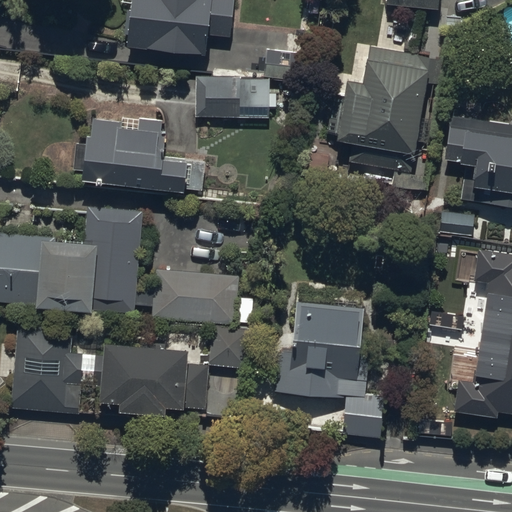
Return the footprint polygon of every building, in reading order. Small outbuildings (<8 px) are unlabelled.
[(126,0),(130,0),(126,42),(202,50),(204,31),(227,33),(229,0),(126,0)] [(418,146),(427,94),(420,93),(423,78),(438,81),(442,57),(355,42),(353,54),(364,56),(360,79),(345,76),(335,135),(351,138),(347,162),(394,170),(392,183),(424,188),(430,148),(418,146)] [(295,48),(265,46),(263,74),(294,76),(295,48)] [(268,114),(268,76),(194,76),(194,114),(268,114)] [(79,167),(79,175),(201,187),(204,158),(163,154),(166,119),(121,115),(120,119),(91,116),(90,131),(84,130),(83,140),(74,139),(72,166),(79,167)] [(511,130),(447,122),(442,155),(464,158),(459,196),(511,203),(511,130)] [(237,273),(154,268),(153,288),(136,287),(142,208),(88,204),(86,237),(0,230),(0,299),(135,309),(135,301),(151,302),(150,315),(248,321),(250,297),(235,296),(237,273)] [(473,212),(439,209),(438,231),(471,233),(473,212)] [(511,251),(475,247),(472,277),(486,279),(473,366),(455,364),(453,377),(457,377),(452,409),(496,414),(497,409),(511,410),(511,251)] [(276,349),(273,387),(345,393),(341,431),(378,434),(381,397),(364,395),(369,342),(358,341),(361,305),(294,300),(290,350),(276,349)] [(73,325),(17,321),(11,406),(65,409),(67,381),(80,382),(82,351),(71,350),(73,325)] [(211,325),(207,361),(243,364),(246,328),(211,325)] [(184,345),(106,339),(101,395),(120,397),(120,407),(162,410),(163,402),(179,403),(179,405),(203,406),(206,363),(183,361),(184,345)]
